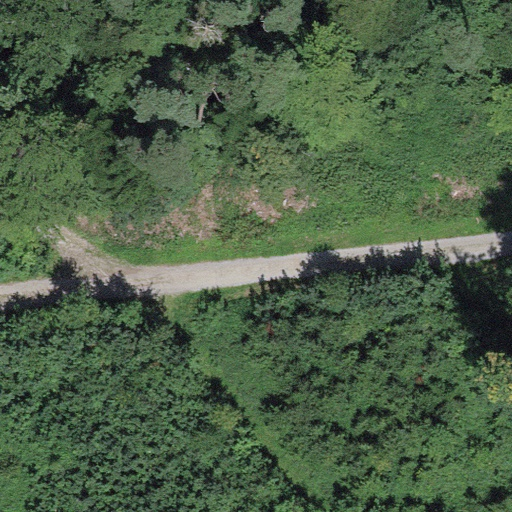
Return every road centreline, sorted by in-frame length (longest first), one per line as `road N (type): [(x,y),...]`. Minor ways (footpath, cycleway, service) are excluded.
road 1 (track): [(0,297),(511,242)]
road 2 (track): [(110,284),(0,176)]
